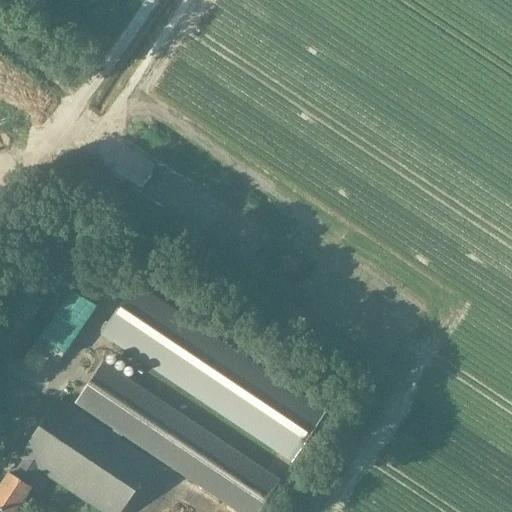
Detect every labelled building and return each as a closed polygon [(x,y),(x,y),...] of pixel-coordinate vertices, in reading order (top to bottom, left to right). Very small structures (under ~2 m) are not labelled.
[(40,260),(43,277),(59,274),(56,257),(40,260)] [(107,282),(80,270),(70,291),(97,304),(107,282)] [(131,289),(99,338),(289,465),(321,417),(131,289)] [(0,359),(12,365),(33,319),(8,308),(0,325),(0,359)] [(257,511),(278,481),(182,417),(101,363),(73,404),(112,430),(109,435),(57,400),(18,458),(22,461),(15,471),(11,468),(0,484),(0,511),(13,511),(29,489),(26,487),(37,470),(99,511),(118,511),(151,463),(118,441),(121,436),(234,511),(257,511)] [(186,511),(179,502),(166,511),(186,511)]
